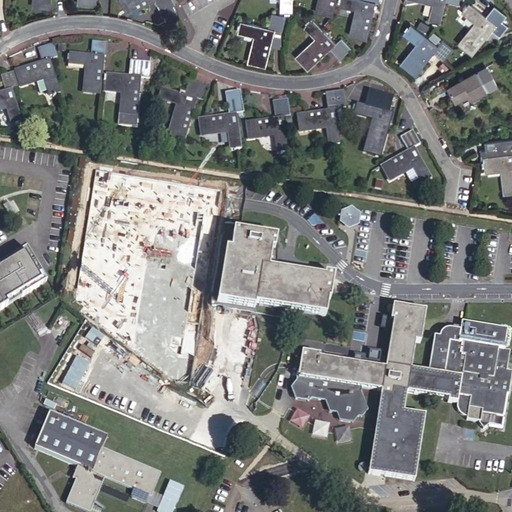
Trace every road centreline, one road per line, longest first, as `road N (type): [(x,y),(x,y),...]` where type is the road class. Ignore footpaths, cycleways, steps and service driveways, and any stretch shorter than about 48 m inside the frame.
road 1 (residential): [(0,48),(53,25),(94,22),(267,81),(326,79),(365,60)]
road 2 (residential): [(365,60),(402,86),(453,174),(451,191)]
